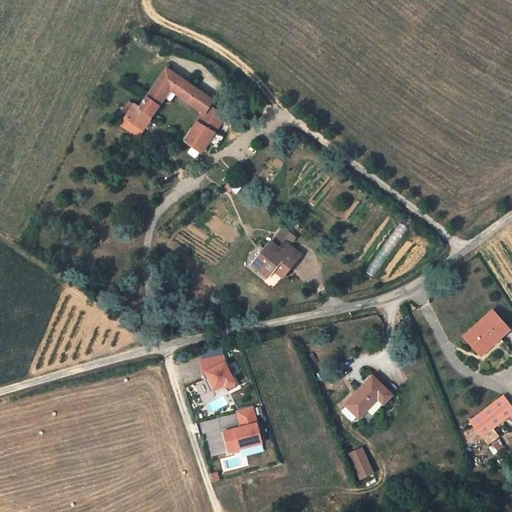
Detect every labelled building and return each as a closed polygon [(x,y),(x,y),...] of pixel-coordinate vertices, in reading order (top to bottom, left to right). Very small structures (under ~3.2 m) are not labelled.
[(175,93),(194,107),(202,94),(166,69),(148,96),(160,104),(170,90),(175,93)] [(160,104),(165,107),(175,93),(170,90),(160,104)] [(212,101),(202,94),(194,107),(203,114),(206,109),(212,101)] [(151,116),(151,117),(156,120),(160,123),(162,119),(154,113),(159,106),(160,104),(148,96),(139,107),(151,116)] [(151,117),(151,116),(139,107),(135,104),(128,114),(121,125),(139,136),(151,117)] [(203,114),(198,121),(216,131),(223,121),(206,109),(203,114)] [(183,139),(185,140),(184,142),(201,154),(209,142),(216,131),(198,121),(188,136),(186,135),(183,139)] [(217,147),(224,137),(216,131),(209,142),(217,147)] [(235,182),(231,179),(225,188),(230,190),(235,182)] [(304,251),(289,239),(282,249),(271,241),(252,264),(268,277),(280,262),(290,270),(304,251)] [(272,287),(281,280),(276,273),(267,280),(272,287)] [(464,337),(479,353),(499,335),(501,338),(510,330),(493,311),(464,337)] [(501,338),(499,335),(479,353),(481,356),(501,338)] [(201,358),(211,391),(236,383),(226,351),(201,358)] [(383,404),(392,395),(375,378),(362,391),(360,389),(345,404),(359,418),(378,399),(383,404)] [(219,389),(201,398),(208,413),(226,405),(219,389)] [(511,413),(511,406),(503,395),(470,420),(482,436),(511,413)] [(240,450),(242,456),(266,450),(255,405),(236,409),(240,425),(222,429),(228,453),(240,450)] [(361,448),(348,454),(358,478),(371,473),(361,448)]
